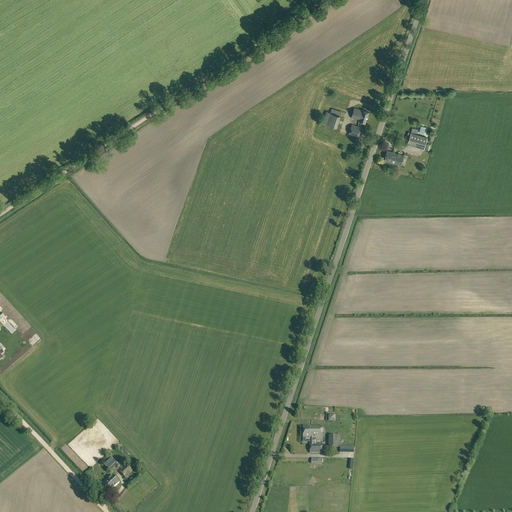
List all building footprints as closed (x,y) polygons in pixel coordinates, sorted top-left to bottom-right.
[(322,123),(337,128),(341,116),(340,116),(341,112),(331,108),(331,111),(330,110),(329,112),(326,111),(322,123)] [(359,121),(365,123),(369,112),(362,110),(362,111),(354,108),(351,118),(359,120),(359,121)] [(348,134),(358,137),(361,128),(352,125),(348,134)] [(407,145),(423,150),(427,137),(411,133),(407,145)] [(384,161),(400,166),(404,156),(387,151),(384,161)] [(417,155),(410,152),(404,167),(411,170),(417,155)] [(310,453),(322,453),(322,444),(313,444),(313,438),(322,438),(322,426),(303,426),(303,438),(310,438),(310,444),(310,453)] [(340,453),(350,453),(350,452),(354,452),(354,447),(350,447),(350,446),(340,446),(340,436),(328,435),(328,447),(340,448),(340,453)] [(106,467),(110,471),(118,464),(114,460),(106,467)] [(118,471),(125,477),(132,470),(125,464),(118,471)] [(102,485),(109,492),(119,483),(112,476),(102,485)]
